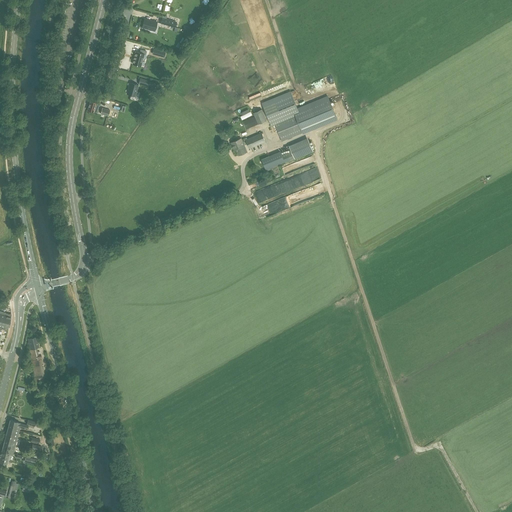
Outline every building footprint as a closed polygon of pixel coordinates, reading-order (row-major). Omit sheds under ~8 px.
[(160,23),(170,26),(175,27),(176,23),(172,21),(166,20),(162,18),(160,23)] [(144,19),(142,27),(155,31),(157,22),(144,19)] [(115,71),(128,74),(138,31),(126,28),(115,71)] [(136,52),(132,64),(141,66),(144,54),(146,55),(146,51),(141,50),(140,53),(136,52)] [(105,101),(114,103),(120,76),(115,74),(110,96),(106,95),(105,101)] [(139,81),(138,84),(147,87),(149,81),(140,78),(139,81)] [(130,82),(127,94),(135,96),(138,85),(130,82)] [(263,102),(268,115),(271,122),(272,125),(275,124),(282,141),(283,141),(283,142),(285,141),(285,140),(302,133),(303,134),(338,120),(328,95),(298,108),(291,91),(263,102)] [(97,112),(99,103),(96,102),(97,102),(91,100),(87,110),(93,112),(94,111),(97,112)] [(108,116),(110,110),(102,107),(100,114),(108,116)] [(253,113),(255,116),(258,124),(267,120),(262,109),(253,113)] [(241,120),(245,128),(256,123),(253,115),(241,120)] [(245,138),(242,139),(241,138),(231,142),(234,149),(236,149),(244,145),(247,144),(249,149),(266,142),(262,132),(245,140),(245,138)] [(270,168),(284,162),(285,163),(313,151),(307,137),(289,145),(291,150),(281,154),(280,151),(261,159),(266,170),(267,169),(270,168)] [(244,145),(236,149),(239,155),(247,152),(244,145)] [(311,155),(282,166),(285,175),(314,165),(311,155)] [(11,314),(0,311),(0,325),(8,327),(10,317),(11,314)] [(29,360),(30,360),(39,357),(40,357),(41,357),(40,354),(38,354),(37,348),(39,347),(37,336),(28,338),(31,349),(27,350),(29,360)] [(35,380),(37,380),(38,379),(38,378),(43,377),(45,376),(44,374),(40,357),(39,357),(30,360),(35,380)] [(8,426),(19,429),(20,427),(26,429),(27,429),(28,425),(21,423),(18,422),(10,420),(8,426)] [(6,434),(17,437),(19,429),(8,426),(6,434)] [(4,442),(15,445),(17,437),(6,434),(4,442)] [(15,445),(4,442),(2,450),(9,452),(10,450),(14,451),(15,445)] [(9,452),(2,450),(0,457),(0,461),(7,463),(9,454),(13,455),(14,451),(10,450),(9,452)]
